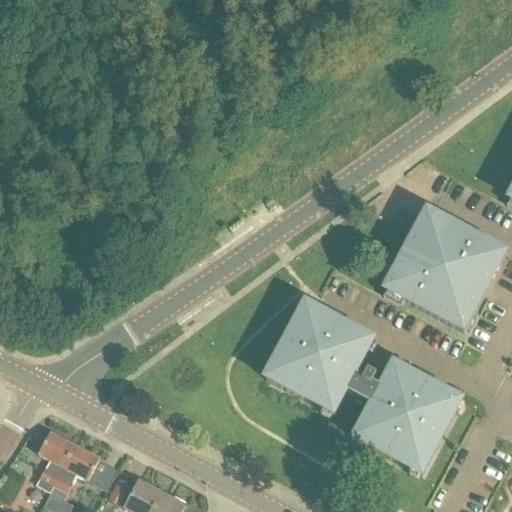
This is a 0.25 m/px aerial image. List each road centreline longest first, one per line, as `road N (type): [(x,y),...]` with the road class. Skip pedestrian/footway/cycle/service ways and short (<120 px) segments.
road 1 (tertiary): [(45,390),(511,64)]
road 2 (secondary): [(237,491),(45,390)]
road 3 (unknown): [(511,338),(450,511)]
